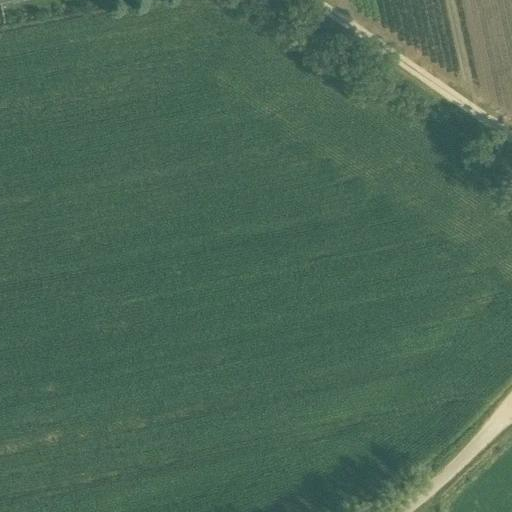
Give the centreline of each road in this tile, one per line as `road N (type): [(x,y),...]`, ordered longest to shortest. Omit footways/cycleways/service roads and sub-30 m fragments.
road 1 (unclassified): [(298,0),(511,142)]
road 2 (unclassified): [(511,410),(398,511)]
